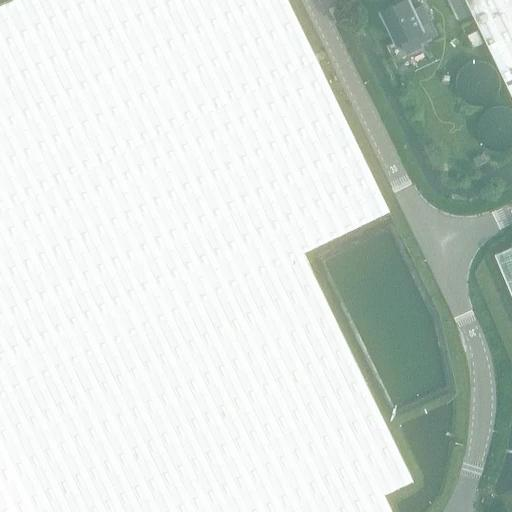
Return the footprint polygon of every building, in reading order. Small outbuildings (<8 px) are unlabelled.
[(0,511),(384,511),(390,509),(382,494),(411,480),(302,251),(389,209),(288,0),(8,0),(0,4),(0,511)] [(408,0),(384,12),(398,40),(400,39),(407,55),(423,47),(421,43),(438,35),(423,5),(413,10),(408,0)] [(511,0),(466,0),(511,94),(511,0)] [(477,31),(468,36),(473,47),(483,43),(477,31)] [(483,154),(473,159),(477,167),(487,162),(483,154)] [(511,248),(495,256),(511,295),(511,248)]
